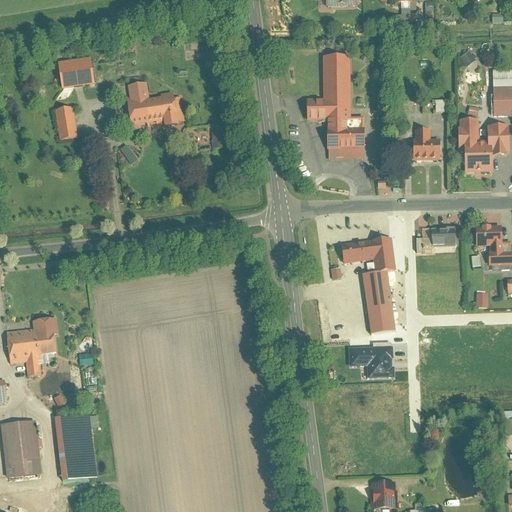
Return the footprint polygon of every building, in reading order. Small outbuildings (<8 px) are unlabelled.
[(356,10),(355,0),(324,0),(325,11),(356,10)] [(460,58),(466,68),(476,62),(470,52),(460,58)] [(91,58),(60,62),(63,88),(95,83),(91,58)] [(328,119),(346,118),(351,118),(349,59),(324,59),(326,103),(306,104),(306,113),(312,113),(312,119),(328,119)] [(511,89),(511,72),(495,72),(495,89),(511,89)] [(145,87),(128,90),(130,102),(126,102),(131,133),(162,128),(163,131),(178,129),(178,127),(186,126),(182,100),(173,101),(172,96),(160,97),(160,100),(148,102),(145,87)] [(511,89),(495,89),(495,118),(511,117),(511,89)] [(436,113),(448,113),(448,101),(436,101),(436,113)] [(470,108),(468,116),(477,117),(479,110),(470,108)] [(71,109),(58,110),(61,148),(74,147),(71,109)] [(329,133),(326,133),(326,151),(342,150),(342,148),(365,148),(364,130),(346,130),(346,118),(328,119),(329,133)] [(481,146),(481,121),(463,121),(463,149),(468,149),(469,174),(497,174),(497,159),(511,159),(511,127),(492,127),(492,146),(481,146)] [(418,131),(418,142),(418,155),(418,162),(443,162),(443,142),(433,142),(433,131),(418,131)] [(130,151),(124,155),(131,165),(136,162),(130,151)] [(458,229),(433,231),(435,251),(460,249),(458,229)] [(511,253),(507,253),(506,229),(478,230),(479,249),(493,248),(493,268),(511,267),(511,253)] [(394,237),(342,243),(344,266),(376,262),(377,275),(398,272),(394,237)] [(431,238),(417,239),(416,246),(416,255),(432,253),(431,238)] [(332,271),(333,281),(342,280),(340,270),(332,271)] [(404,312),(398,272),(377,275),(366,277),(374,337),(399,333),(396,313),(404,312)] [(489,295),(479,295),(479,304),(489,305),(489,295)] [(38,333),(10,338),(14,367),(32,365),(35,380),(43,379),(40,360),(57,358),(54,339),(62,338),(60,323),(37,327),(38,333)] [(373,350),(349,351),(350,368),(368,369),(369,380),(394,380),(392,349),(373,350)] [(92,355),(79,355),(80,367),(92,367),(92,355)] [(0,388),(0,400),(8,399),(6,387),(0,388)] [(57,417),(63,479),(100,476),(94,413),(57,417)] [(38,420),(2,424),(8,479),(44,475),(38,420)] [(399,511),(400,486),(374,486),(374,511),(399,511)]
